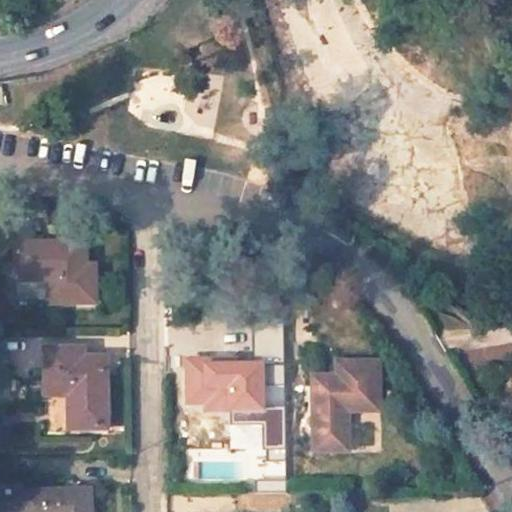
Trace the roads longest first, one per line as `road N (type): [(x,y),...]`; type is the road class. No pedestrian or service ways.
road 1 (unclassified): [(145,210),(302,242),(372,276),(500,479)]
road 2 (residential): [(155,511),(145,210)]
road 3 (unclassified): [(0,180),(145,210)]
road 4 (secondary): [(118,0),(80,29),(0,54)]
